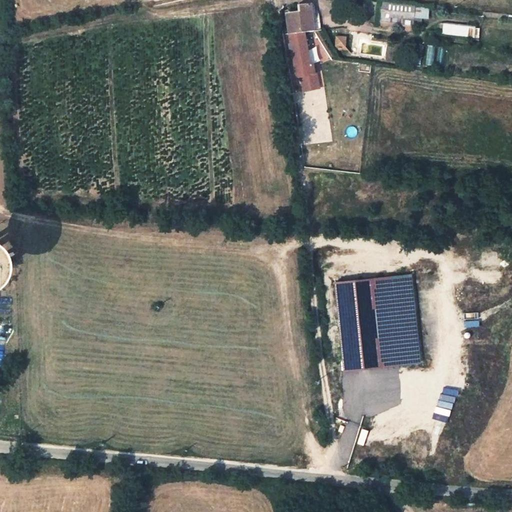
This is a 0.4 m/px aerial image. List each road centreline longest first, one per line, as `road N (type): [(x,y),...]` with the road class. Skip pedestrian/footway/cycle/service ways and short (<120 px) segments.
road 1 (unclassified): [(336,477),(297,153),(268,0)]
road 2 (unclassified): [(336,477),(0,445)]
road 3 (unclassified): [(511,497),(336,477)]
